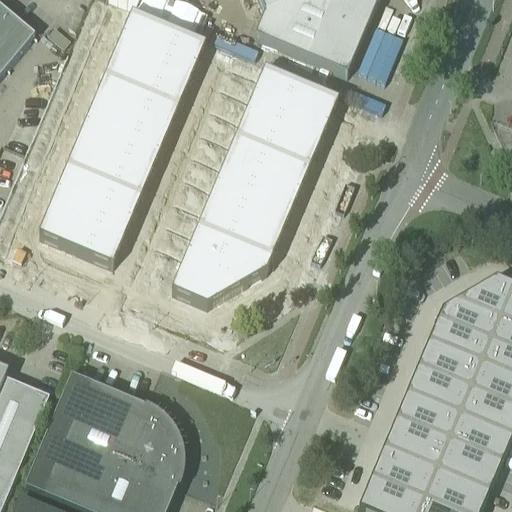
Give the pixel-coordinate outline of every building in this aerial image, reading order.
[(255,0),(263,20),(254,44),(346,83),(380,0),(255,0)] [(0,82),(34,42),(0,12),(0,82)] [(131,21),(122,42),(171,62),(180,41),(131,21)] [(180,41),(171,62),(196,73),(205,52),(180,41)] [(122,42),(114,62),(163,82),(171,62),(122,42)] [(114,62),(105,84),(153,105),(163,82),(114,62)] [(171,62),(163,82),(188,93),(196,73),(171,62)] [(264,77),(254,100),(284,113),(294,89),(264,77)] [(163,82),(153,105),(178,115),(188,93),(163,82)] [(105,84),(95,107),(144,127),(153,105),(105,84)] [(294,89),(284,113),(328,131),(338,108),(321,101),(294,89)] [(254,100),(245,123),(275,136),(284,113),(254,100)] [(153,105),(144,127),(169,138),(178,115),(153,105)] [(95,107),(86,129),(134,150),(144,127),(95,107)] [(284,113),(275,136),(318,154),(328,131),(284,113)] [(245,123),(235,145),(265,158),(275,136),(245,123)] [(144,127),(134,150),(160,160),(169,138),(144,127)] [(86,129),(76,152),(125,172),(134,150),(86,129)] [(275,136),(265,158),(309,176),(318,154),(275,136)] [(235,145),(226,168),(256,181),(265,158),(235,145)] [(134,150),(125,172),(150,183),(160,160),(134,150)] [(76,152),(67,174),(116,195),(125,172),(76,152)] [(265,158),(256,181),(299,199),(309,176),(265,158)] [(226,168),(216,190),(246,203),(256,181),(226,168)] [(125,172),(116,195),(141,205),(150,183),(125,172)] [(67,174),(57,197),(106,217),(116,195),(67,174)] [(256,181),(246,203),(290,221),(299,199),(256,181)] [(216,190),(207,213),(237,226),(246,203),(216,190)] [(116,195),(106,217),(131,228),(141,205),(116,195)] [(57,197),(48,219),(97,240),(106,217),(57,197)] [(246,203),(237,226),(281,244),(290,221),(246,203)] [(207,213),(197,235),(228,248),(237,226),(207,213)] [(106,217),(97,240),(122,250),(131,228),(106,217)] [(48,219),(38,243),(87,263),(97,240),(48,219)] [(237,226),(228,248),(271,266),(281,244),(237,226)] [(193,245),(188,258),(218,271),(228,248),(197,235),(193,245)] [(97,240),(87,263),(112,274),(122,250),(97,240)] [(218,271),(216,277),(253,292),(262,288),(271,266),(228,248),(218,271)] [(186,263),(171,299),(206,313),(253,292),(216,277),(218,271),(188,258),(186,263)] [(511,290),(496,284),(456,307),(499,325),(511,295),(511,290)] [(511,295),(499,325),(511,330),(511,295)] [(441,316),(437,326),(490,348),(499,325),(456,307),(441,316)] [(511,330),(499,325),(490,348),(511,356),(511,330)] [(437,326),(428,348),(481,370),(490,348),(437,326)] [(428,348),(417,373),(470,396),(481,370),(428,348)] [(511,356),(490,348),(481,370),(511,382),(511,356)] [(511,382),(481,370),(470,396),(511,413),(511,382)] [(417,373),(406,399),(459,421),(470,396),(417,373)] [(0,511),(2,511),(48,404),(4,386),(7,378),(0,375),(0,511)] [(171,432),(159,420),(145,412),(144,414),(70,383),(24,493),(66,511),(169,511),(177,494),(179,494),(183,479),(183,462),(179,446),(171,432)] [(511,413),(470,396),(459,421),(511,443),(511,413)] [(406,399),(395,425),(448,447),(459,421),(406,399)] [(511,443),(459,421),(448,447),(501,469),(511,444),(511,443)] [(395,425),(383,454),(436,477),(448,447),(395,425)] [(448,447),(436,477),(489,499),(501,469),(448,447)] [(383,454),(370,484),(424,506),(436,477),(383,454)] [(436,477),(424,506),(437,511),(483,511),(489,499),(436,477)] [(370,484),(358,511),(421,511),(424,506),(370,484)]
